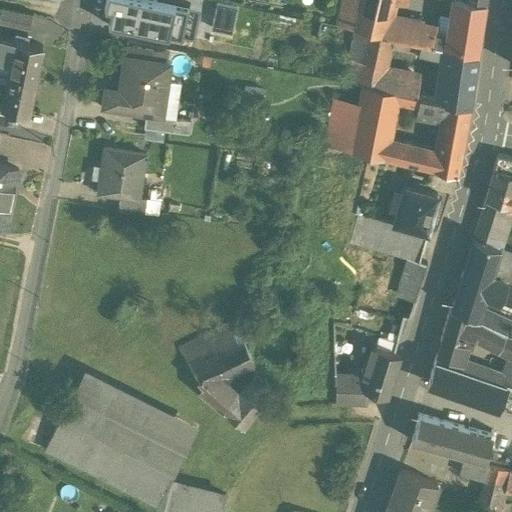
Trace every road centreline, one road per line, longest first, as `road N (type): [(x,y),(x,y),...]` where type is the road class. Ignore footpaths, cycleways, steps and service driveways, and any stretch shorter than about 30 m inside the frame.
road 1 (secondary): [(483,133),(458,245),(363,511)]
road 2 (secondary): [(505,0),(483,133)]
